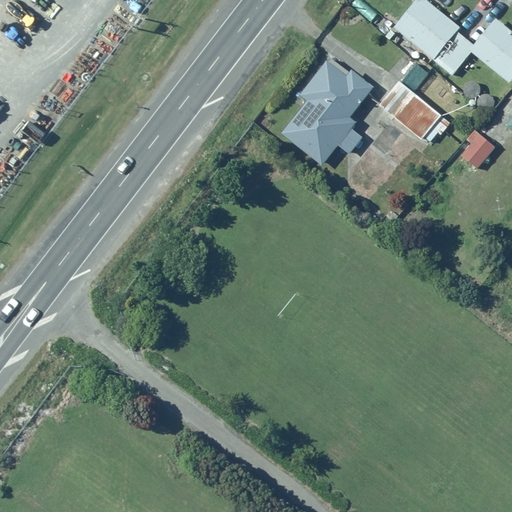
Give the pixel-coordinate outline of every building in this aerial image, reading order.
[(457,26),(424,0),(412,0),(391,27),(430,59),(454,30),(457,26)] [(466,50),(506,81),(511,73),(511,32),(493,17),(471,44),(466,50)] [(462,36),(454,30),(430,59),(439,65),(462,36)] [(471,44),(462,36),(439,65),(450,74),(466,50),(471,44)] [(349,117),(371,87),(347,70),(343,76),(321,59),(297,93),(305,99),(278,137),(319,167),(333,148),(345,156),(360,136),(349,128),(354,121),(349,117)] [(461,94),(440,77),(427,92),(448,109),(461,94)] [(449,124),(396,80),(372,109),(387,122),(392,117),(420,140),(422,138),(427,142),(435,133),(439,136),(449,124)] [(479,89),(479,88),(479,87),(478,87),(478,86),(478,85),(478,84),(477,84),(477,83),(476,83),(476,82),(475,82),(474,82),(474,81),(473,81),(472,81),(471,81),(470,81),(469,81),(468,81),(467,81),(467,82),(466,82),(465,83),(464,84),(464,85),(463,85),(463,86),(463,87),(463,88),(463,89),(463,90),(463,91),(463,92),(464,93),(464,94),(465,94),(465,95),(466,95),(466,96),(467,96),(468,96),(468,97),(469,97),(470,97),(471,97),(472,97),(473,97),(473,96),(474,96),(475,96),(475,95),(476,95),(476,94),(477,94),(477,93),(478,93),(478,92),(478,91),(479,91),(479,90),(479,89)] [(492,101),(492,100),(492,99),(492,98),(491,97),(491,96),(490,96),(490,95),(489,94),(488,94),(488,93),(487,93),(486,93),(485,92),(484,92),(483,92),(482,92),(482,93),(481,93),(480,93),(479,93),(479,94),(478,94),(478,95),(477,95),(477,96),(476,96),(476,97),(476,98),(476,99),(475,99),(475,100),(475,101),(475,102),(475,103),(476,103),(476,104),(476,105),(477,105),(477,106),(478,107),(479,108),(480,108),(480,109),(481,109),(482,109),(483,109),(484,109),(485,109),(486,109),(487,109),(487,108),(488,108),(489,108),(489,107),(490,107),(490,106),(491,106),(491,105),(491,104),(492,104),(492,103),(492,102),(492,101)] [(456,157),(467,166),(474,171),(491,147),(469,131),(462,141),(466,144),(456,157)] [(467,166),(456,157),(443,174),(455,183),(467,166)]
